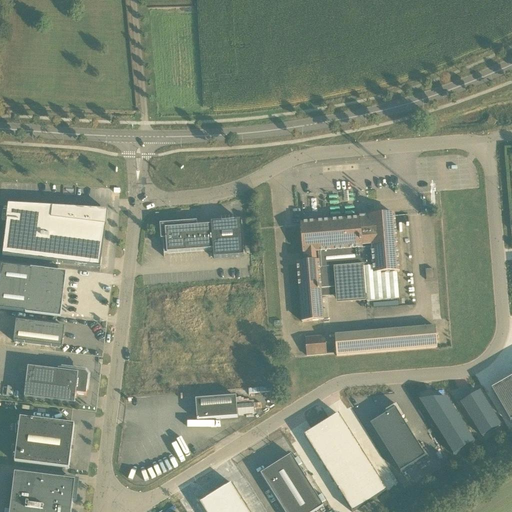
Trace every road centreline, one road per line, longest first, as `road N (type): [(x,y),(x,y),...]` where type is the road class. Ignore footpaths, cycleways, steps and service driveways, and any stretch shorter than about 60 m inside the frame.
road 1 (residential): [(109,511),(141,504),(340,383),(465,371),(495,351),(503,322),(486,144)]
road 2 (secondary): [(146,137),(341,120),(511,64)]
road 3 (unclassified): [(138,198),(232,189),(313,154),(486,144)]
road 4 (unclassified): [(109,511),(103,473),(138,198)]
road 5 (secondary): [(0,128),(129,137)]
